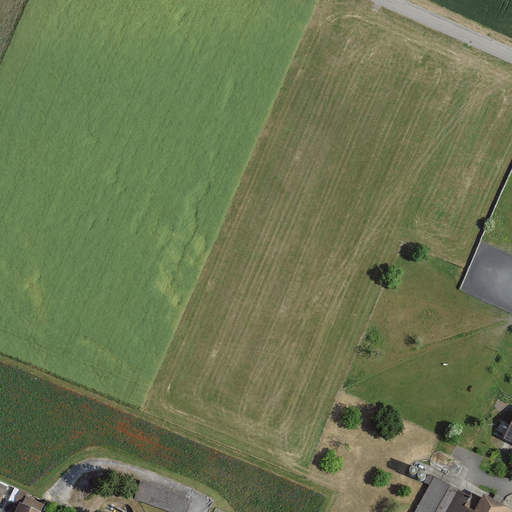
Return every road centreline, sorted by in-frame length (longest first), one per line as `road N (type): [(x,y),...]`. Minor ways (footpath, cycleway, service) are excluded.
road 1 (track): [(86,511),(71,483),(89,465),(177,486),(195,498),(195,511)]
road 2 (unclassified): [(385,0),(511,56)]
